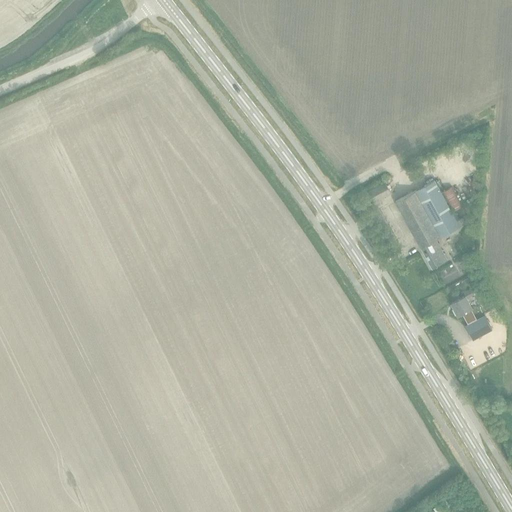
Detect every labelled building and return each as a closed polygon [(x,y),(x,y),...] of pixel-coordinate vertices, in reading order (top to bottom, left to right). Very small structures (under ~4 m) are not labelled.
[(435,240),(458,227),(450,212),(461,206),(451,187),(439,193),(433,180),(393,202),(430,268),(445,260),(435,240)] [(371,203),(389,193),(383,182),(365,191),(371,203)] [(464,182),(454,187),(462,203),(473,197),(464,182)] [(465,297),(471,294),(469,289),(463,292),(464,295),(450,302),(456,315),(471,308),(465,297)] [(501,321),(495,310),(481,317),(487,328),(501,321)]
